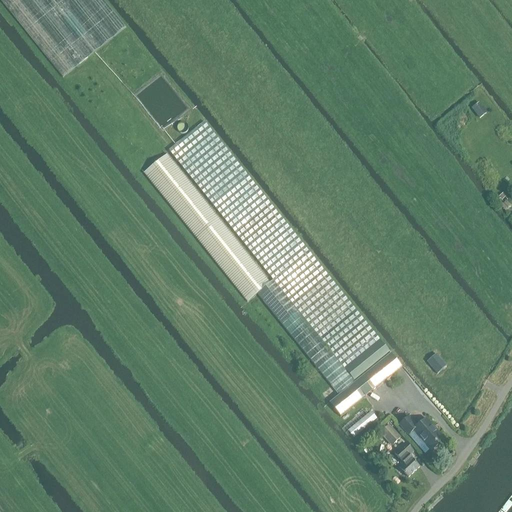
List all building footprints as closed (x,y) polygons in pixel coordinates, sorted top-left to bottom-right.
[(102,0),(0,0),(64,78),(125,27),(102,0)] [(479,103),(472,108),(479,118),(486,113),(479,103)] [(402,367),(391,353),(204,122),(169,151),(275,282),(259,295),(339,395),(329,403),(340,417),(402,367)] [(144,173),(247,302),(271,283),(167,154),(144,173)] [(504,210),(509,206),(503,201),(500,203),(502,205),(501,206),(504,210)] [(447,366),(437,354),(427,362),(438,373),(447,366)] [(347,431),(353,439),(377,420),(371,412),(347,431)] [(430,450),(431,451),(445,439),(427,419),(418,427),(409,417),(400,425),(425,454),(430,450)] [(388,425),(379,433),(392,446),(401,438),(388,425)] [(419,466),(409,456),(413,452),(404,443),(394,453),(404,464),(400,467),(409,476),(419,466)]
